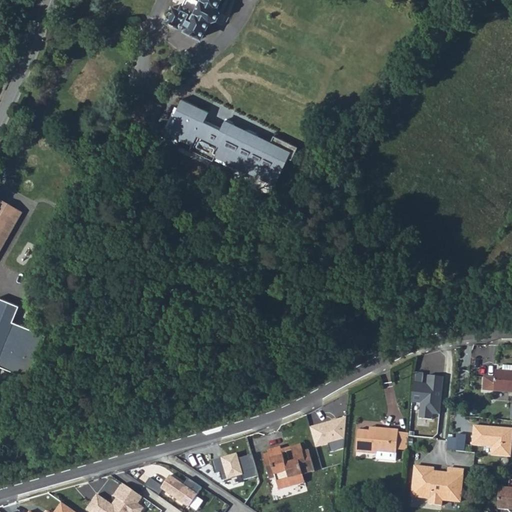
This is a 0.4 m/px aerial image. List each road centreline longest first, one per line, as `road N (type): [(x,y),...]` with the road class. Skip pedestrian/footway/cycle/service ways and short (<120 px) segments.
road 1 (unclassified): [(0,495),(265,421),(416,347),(511,336)]
road 2 (secondary): [(52,0),(0,118)]
